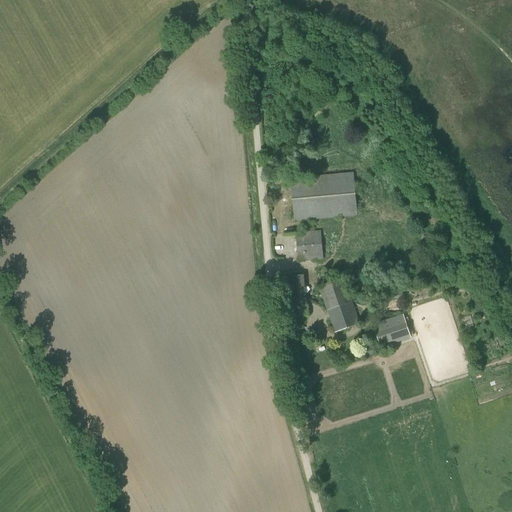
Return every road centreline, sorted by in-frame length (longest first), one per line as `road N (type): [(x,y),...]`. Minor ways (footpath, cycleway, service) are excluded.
road 1 (unclassified): [(317,511),(275,346),(242,0)]
road 2 (track): [(229,0),(0,203)]
